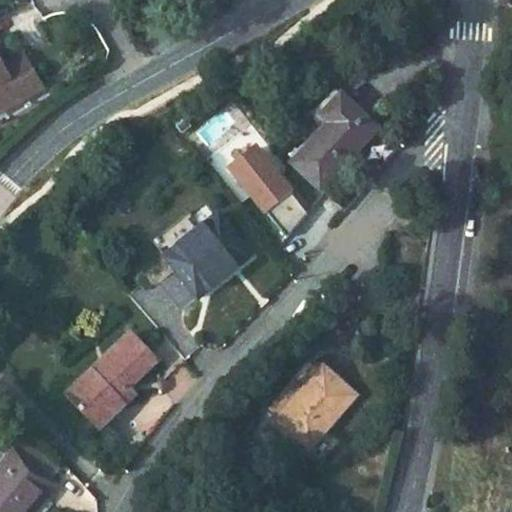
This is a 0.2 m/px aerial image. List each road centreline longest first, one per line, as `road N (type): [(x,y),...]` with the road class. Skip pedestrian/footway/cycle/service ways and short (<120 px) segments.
road 1 (residential): [(469,111),(427,138),(202,407),(128,511)]
road 2 (residential): [(469,111),(408,511)]
road 3 (residential): [(0,190),(48,132),(278,0)]
